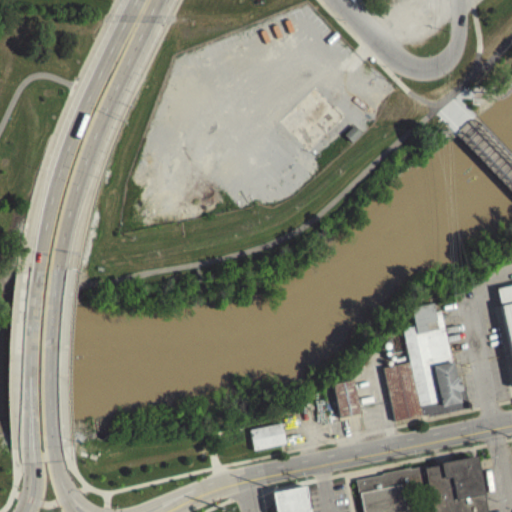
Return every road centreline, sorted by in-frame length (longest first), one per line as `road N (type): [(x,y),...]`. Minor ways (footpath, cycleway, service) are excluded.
road 1 (tertiary): [(511,430),(318,458),(208,486),(161,511)]
road 2 (secondary): [(142,0),(122,21),(74,125),(33,277)]
road 3 (secondary): [(52,275),(92,132),(146,0)]
road 4 (secondary): [(49,452),(52,275)]
road 5 (secondary): [(33,277),(28,453)]
road 6 (residential): [(329,0),(387,61),(419,73),(439,70)]
road 7 (secondary): [(177,501),(120,511),(85,505),(55,472)]
road 8 (residential): [(494,434),(463,300)]
